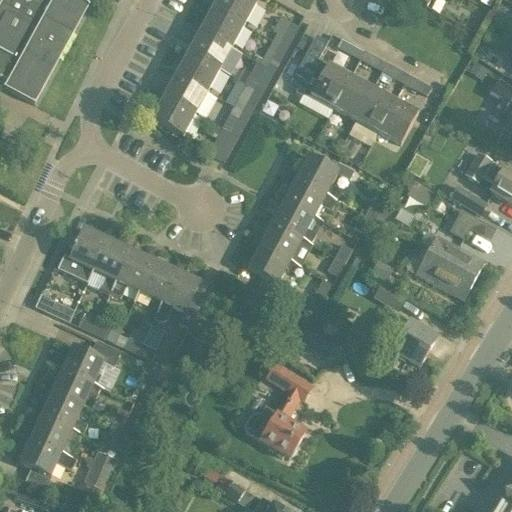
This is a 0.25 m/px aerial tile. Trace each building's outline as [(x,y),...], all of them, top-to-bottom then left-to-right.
[(33,106),(87,7),(73,0),(0,0),(0,78),(1,78),(7,82),(3,90),(33,106)] [(218,0),(211,14),(242,31),(255,8),(240,0),(218,0)] [(405,0),(426,11),(431,0),(405,0)] [(265,43),(284,53),(298,30),(296,29),(300,21),(286,13),(282,20),(279,19),(271,34),(275,36),(271,44),(266,41),(265,43)] [(230,53),(242,31),(211,14),(199,36),(230,53)] [(218,75),(230,53),(199,36),(187,58),(218,75)] [(272,75),(284,53),(265,43),(253,64),(254,65),(272,75)] [(360,63),(364,56),(340,43),(336,50),(360,63)] [(382,75),(386,68),(364,56),(360,63),(382,75)] [(206,97),(218,75),(187,58),(175,80),(206,97)] [(333,113),(350,82),(305,58),(294,77),(302,81),(295,95),(302,99),(311,99),(310,101),(333,113)] [(260,97),(272,75),(254,65),(250,72),(251,78),(246,87),(245,86),(244,88),(260,97)] [(404,87),(408,80),(386,68),(382,75),(404,87)] [(194,119),(206,97),(175,80),(163,102),(194,119)] [(408,80),(404,87),(425,98),(430,91),(408,80)] [(355,125),(372,94),(350,82),(333,113),(355,125)] [(511,90),(498,82),(488,99),(499,105),(495,111),(495,112),(508,121),(501,131),(511,137),(511,90)] [(248,119),(260,97),(244,88),(232,111),(248,119)] [(377,137),(394,106),(372,94),(355,125),(377,137)] [(182,141),(194,119),(163,102),(151,124),(182,141)] [(394,106),(377,137),(400,149),(417,118),(394,106)] [(236,141),(248,119),(232,111),(230,115),(227,113),(223,122),(226,123),(222,132),(221,133),(236,141)] [(223,165),(236,141),(221,133),(207,156),(223,165)] [(408,172),(420,178),(429,162),(416,156),(408,172)] [(511,180),(503,174),(476,157),(463,178),(478,187),(482,181),(493,189),(489,196),(511,211),(511,180)] [(295,183),(334,205),(341,193),(331,188),(337,177),(307,161),(295,183)] [(330,213),(334,205),(295,183),(282,206),(313,222),(320,208),(330,213)] [(480,220),(488,206),(456,187),(448,201),(480,220)] [(308,231),(313,222),(282,206),(270,228),(301,245),(302,242),(309,247),(316,236),(308,231)] [(363,220),(373,225),(380,212),(370,206),(363,220)] [(474,221),(462,214),(450,236),(462,243),(468,232),(474,221)] [(366,238),(373,225),(363,220),(356,233),(366,238)] [(289,267),(301,245),(270,228),(258,250),(289,267)] [(89,282),(108,242),(84,231),(69,262),(63,259),(57,271),(88,285),(89,282)] [(471,289),(484,266),(436,240),(428,235),(422,237),(418,245),(430,252),(429,253),(454,267),(451,272),(454,273),(452,277),(456,279),(455,281),(471,289)] [(110,297),(131,252),(108,242),(89,282),(100,288),(98,294),(108,299),(110,296),(110,297)] [(333,262),(343,267),(351,253),(341,248),(333,262)] [(278,287),(289,267),(258,250),(246,273),(263,282),(258,289),(287,305),(293,295),(278,287)] [(139,295),(153,263),(131,252),(110,297),(120,301),(126,289),(139,295)] [(464,304),(471,289),(455,281),(456,279),(452,277),(454,273),(451,272),(454,267),(429,253),(424,263),(414,258),(405,259),(403,265),(406,273),(464,304)] [(336,279),(343,267),(333,262),(326,274),(336,279)] [(160,309),(176,273),(153,263),(139,295),(150,300),(149,304),(159,309),(160,309)] [(395,291),(399,284),(389,278),(393,271),(378,263),(370,277),(395,291)] [(160,309),(159,309),(153,323),(156,324),(159,326),(163,325),(166,323),(167,320),(190,330),(205,305),(193,299),(200,284),(176,273),(160,309)] [(323,302),(331,288),(321,283),(314,297),(323,302)] [(397,316),(406,301),(381,286),(372,301),(397,316)] [(70,325),(75,314),(50,303),(45,314),(70,325)] [(417,370),(434,342),(395,318),(381,342),(394,349),(391,354),(417,370)] [(93,335),(97,325),(84,319),(79,329),(93,335)] [(348,342),(356,328),(344,321),(336,335),(348,342)] [(97,325),(93,335),(106,341),(111,331),(97,325)] [(327,363),(335,349),(305,334),(298,347),(327,363)] [(139,356),(143,346),(130,340),(119,335),(115,345),(126,350),(139,356)] [(61,373),(93,387),(103,364),(115,369),(120,357),(95,346),(90,357),(72,349),(61,373)] [(143,346),(139,356),(152,362),(157,352),(143,346)] [(287,424),(310,387),(273,365),(263,382),(283,394),(271,414),(264,409),(259,417),(256,415),(251,417),(243,431),(244,435),(288,462),(305,435),(287,424)] [(100,390),(93,387),(61,373),(51,396),(82,410),(87,398),(94,401),(100,390)] [(77,423),(82,410),(51,396),(41,419),(82,438),(86,427),(77,423)] [(113,424),(123,428),(129,414),(119,410),(113,424)] [(81,439),(82,438),(41,419),(30,442),(69,459),(79,438),(81,439)] [(113,452),(113,451),(123,428),(113,424),(107,438),(103,447),(113,452)] [(69,459),(30,442),(20,465),(51,479),(57,467),(70,474),(76,462),(69,459)] [(120,454),(113,451),(113,452),(103,447),(99,455),(96,454),(90,468),(110,477),(120,454)] [(97,509),(110,477),(90,468),(83,485),(92,489),(85,504),(97,509)] [(259,502),(220,478),(213,491),(247,511),(279,511),(273,508),(260,500),(259,502)]
